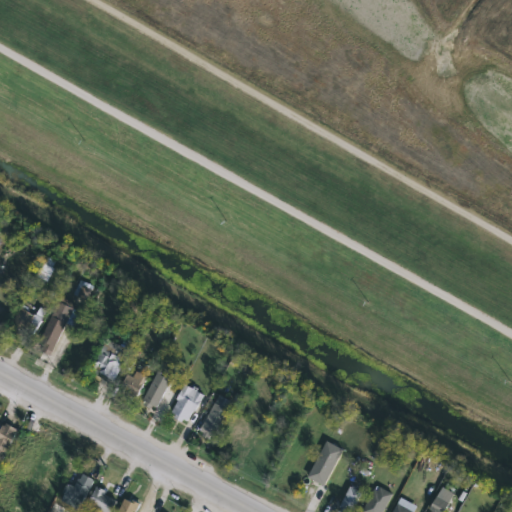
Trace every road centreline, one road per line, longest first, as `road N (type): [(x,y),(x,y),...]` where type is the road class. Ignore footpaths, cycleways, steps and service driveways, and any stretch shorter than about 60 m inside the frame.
road 1 (track): [(0,45),(511,332)]
road 2 (tertiary): [(256,511),(0,366)]
